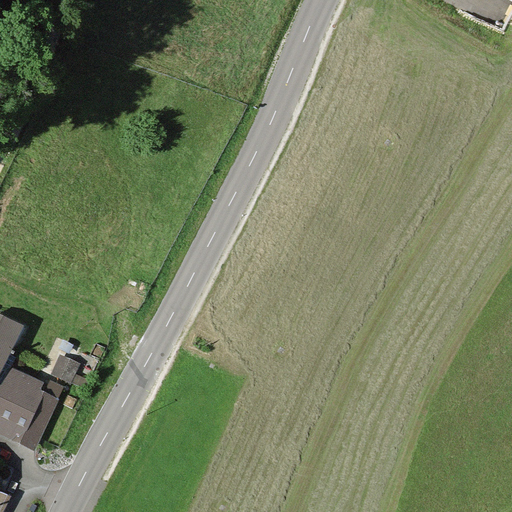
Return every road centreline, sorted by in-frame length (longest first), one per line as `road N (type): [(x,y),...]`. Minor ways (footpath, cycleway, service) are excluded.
road 1 (tertiary): [(66,511),(238,186),(322,0)]
road 2 (track): [(65,0),(51,51),(0,157)]
